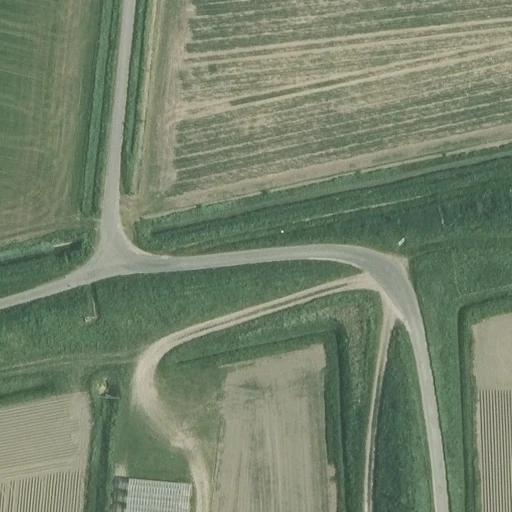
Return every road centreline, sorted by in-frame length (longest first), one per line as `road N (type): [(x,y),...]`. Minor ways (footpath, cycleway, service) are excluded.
road 1 (track): [(112,511),(119,428),(158,350),(447,242),(511,244)]
road 2 (unclassified): [(437,511),(428,395),(384,296),(388,269),(296,257),(110,272)]
road 3 (unclassified): [(110,272),(134,0)]
road 4 (track): [(384,296),(362,511)]
